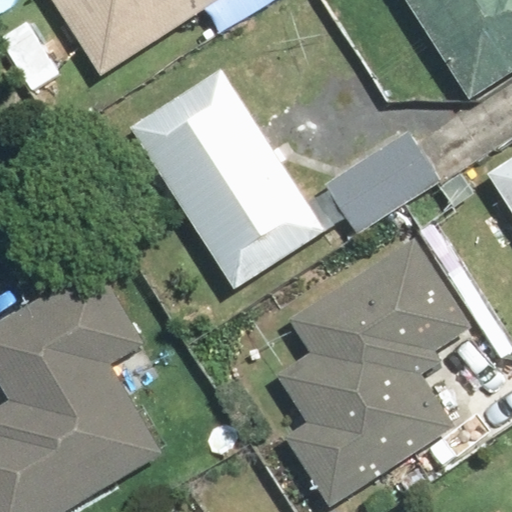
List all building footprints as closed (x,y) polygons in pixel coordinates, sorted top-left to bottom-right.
[(66,0),(114,75),(225,6),(234,0),(66,0)] [(511,0),(418,0),(483,99),(511,79),(511,0)] [(235,75),(149,130),(252,291),(337,237),(235,75)] [(454,184),(421,133),(331,191),(363,242),(454,184)] [(303,320),(322,350),(291,370),(325,423),(301,438),(344,506),(472,425),(434,365),(487,331),(430,240),(303,320)] [(0,511),(60,511),(169,443),(115,359),(153,334),(103,257),(0,323),(0,371),(16,396),(0,405),(0,511)]
